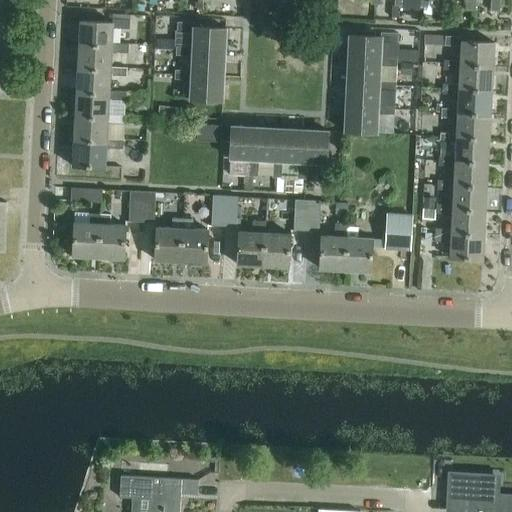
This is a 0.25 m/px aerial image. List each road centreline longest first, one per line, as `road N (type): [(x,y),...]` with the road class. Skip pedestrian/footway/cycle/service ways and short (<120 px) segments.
road 1 (unclassified): [(31,295),(511,315)]
road 2 (residential): [(31,295),(53,0)]
road 3 (residential): [(418,511),(408,500),(234,511)]
